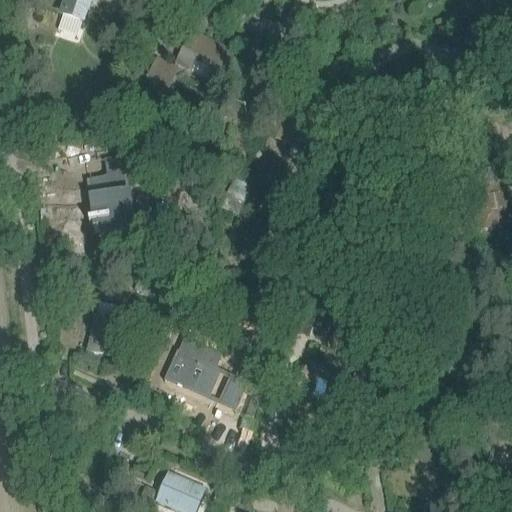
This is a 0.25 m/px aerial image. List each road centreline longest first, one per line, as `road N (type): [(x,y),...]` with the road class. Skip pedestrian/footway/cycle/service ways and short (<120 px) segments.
road 1 (residential): [(189,0),(511,147)]
road 2 (residential): [(38,385),(318,511)]
road 3 (residential): [(38,385),(0,101)]
road 4 (residential): [(55,511),(38,385)]
